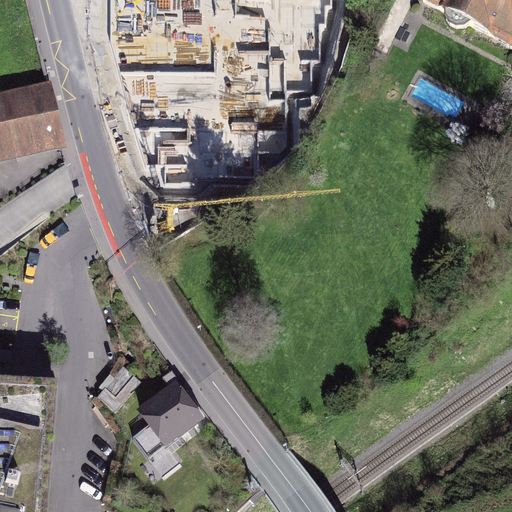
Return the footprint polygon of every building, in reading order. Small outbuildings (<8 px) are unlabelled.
[(250,0),(250,9),(241,9),(241,24),(227,33),(227,38),(244,38),(244,48),(263,48),(263,52),(280,52),(280,56),(314,55),(314,47),(319,47),(319,18),(326,17),(326,0),(250,0)] [(511,0),(437,0),(511,41),(511,0)] [(185,84),(148,84),(148,136),(158,136),(158,166),(168,167),(168,192),(193,192),(193,180),(211,180),(211,170),(227,171),(227,161),(242,161),(242,145),(259,145),(259,122),(234,122),(234,115),(208,114),(208,99),(193,99),(193,106),(184,106),(185,84)] [(52,97),(0,109),(0,153),(62,139),(52,97)] [(141,384),(124,369),(114,380),(110,377),(99,390),(104,393),(98,400),(116,415),(141,384)] [(48,511),(59,389),(0,386),(0,511),(48,511)] [(175,390),(143,415),(167,446),(199,421),(193,414),(200,409),(187,392),(180,397),(175,390)] [(222,511),(236,502),(217,476),(199,489),(191,478),(146,511),(222,511)]
